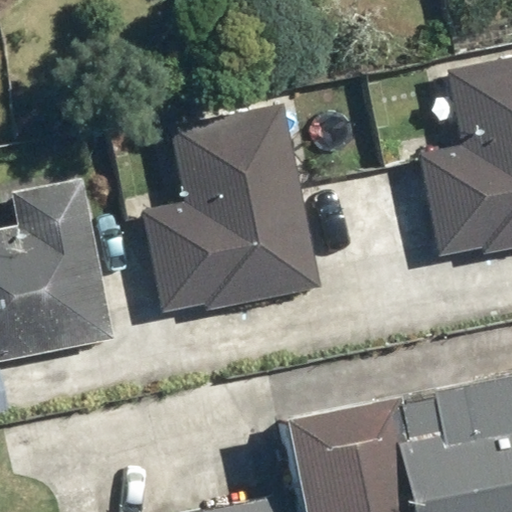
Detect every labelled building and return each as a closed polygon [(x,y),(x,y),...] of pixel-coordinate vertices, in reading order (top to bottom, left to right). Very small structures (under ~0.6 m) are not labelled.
[(410,151),(431,254),(479,244),(480,248),(511,241),(511,51),(437,67),(452,142),(410,151)] [(137,205),(158,308),(206,298),(207,303),(311,282),(274,99),(164,121),(179,197),(137,205)] [(0,354),(103,333),(70,175),(5,189),(11,220),(0,222),(0,354)] [(511,511),(511,369),(270,414),(288,511),(511,511)] [(163,511),(269,511),(266,492),(163,511)]
